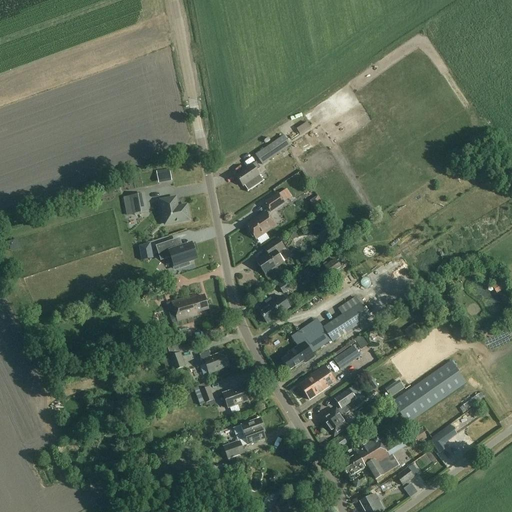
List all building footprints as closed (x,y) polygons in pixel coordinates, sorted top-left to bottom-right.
[(284,136),(256,155),(263,165),(291,146),(284,136)] [(249,153),(256,148),(253,144),(246,149),(249,153)] [(244,187),(259,176),(256,171),(260,168),(256,163),(252,166),(252,165),(236,176),(244,187)] [(488,181),(485,185),(490,189),(493,185),(488,181)] [(264,204),(272,214),(285,204),(285,203),(289,199),(284,193),(279,196),(278,194),(264,204)] [(134,214),(146,212),(143,194),(131,196),(134,214)] [(324,207),(318,196),(314,199),(313,198),(309,200),(316,212),(324,207)] [(162,201),(166,224),(189,220),(187,206),(177,207),(176,198),(162,201)] [(256,240),(276,227),(266,212),(246,225),(256,240)] [(297,248),(303,244),(297,236),(291,240),(297,248)] [(277,253),(284,248),(278,239),(264,249),(267,254),(256,261),(266,276),(284,263),(277,253)] [(173,241),(156,247),(161,262),(171,258),(174,267),(172,267),(174,272),(190,267),(189,264),(189,263),(189,262),(196,259),(191,245),(176,250),(173,241)] [(150,244),(140,247),(142,261),(153,259),(150,244)] [(308,255),(301,260),(303,264),(311,259),(308,255)] [(330,275),(341,267),(335,259),(324,267),(330,275)] [(284,295),(292,289),(284,276),(275,282),(284,295)] [(494,287),(498,294),(506,289),(503,283),(494,287)] [(159,289),(159,290),(159,291),(160,292),(160,293),(161,294),(162,294),(164,294),(165,294),(166,294),(167,293),(167,292),(168,291),(168,290),(168,289),(167,288),(167,287),(166,286),(165,285),(164,285),(162,285),(161,286),(160,287),(160,288),(159,289)] [(208,310),(204,297),(196,299),(195,296),(171,303),(177,323),(198,317),(197,314),(208,310)] [(266,323),(280,314),(289,308),(282,297),(273,303),(270,299),(264,303),(267,306),(258,312),(266,323)] [(323,328),(321,329),(315,320),(297,332),(303,341),(303,342),(286,354),(287,356),(281,361),(288,371),(294,367),(295,368),(304,362),(305,363),(314,357),(312,353),(331,341),(333,343),(369,319),(360,304),(356,297),(338,309),(343,316),(323,328)] [(183,343),(194,340),(192,333),(181,336),(183,343)] [(351,341),(357,348),(364,342),(359,335),(351,341)] [(361,354),(369,350),(366,344),(358,349),(361,354)] [(168,349),(171,358),(180,355),(177,346),(168,349)] [(341,371),(360,358),(353,347),(333,360),(341,371)] [(194,349),(187,350),(188,357),(184,358),(185,365),(197,363),(194,349)] [(211,374),(229,368),(224,353),(212,357),(211,352),(200,355),(204,366),(207,365),(211,374)] [(172,372),(186,368),(182,354),(180,355),(171,358),(168,359),(169,363),(165,365),(166,369),(170,368),(172,372)] [(408,366),(413,373),(425,364),(421,358),(408,366)] [(405,424),(466,384),(451,362),(391,402),(405,424)] [(308,400),(334,383),(335,383),(324,366),(310,376),(311,377),(298,386),(308,400)] [(400,381),(386,390),(391,398),(405,389),(400,381)] [(193,388),(199,405),(214,399),(207,383),(193,388)] [(244,388),(224,395),(229,410),(231,409),(233,415),(241,412),(239,406),(249,402),(244,388)] [(372,388),(365,392),(368,398),(375,393),(372,388)] [(346,426),(340,418),(349,412),(345,407),(356,399),(349,389),(334,400),(339,407),(335,411),(334,410),(330,413),(321,420),(333,436),(346,426)] [(299,406),(304,416),(333,402),(329,392),(299,406)] [(120,404),(122,413),(133,410),(131,401),(120,404)] [(242,426),(249,445),(262,441),(260,435),(265,434),(260,419),(242,426)] [(420,428),(412,433),(417,441),(425,436),(420,428)] [(452,428),(431,442),(439,454),(447,448),(444,444),(457,435),(452,428)] [(389,457),(384,450),(377,438),(359,449),(361,452),(340,465),(355,489),(365,483),(359,473),(367,468),(375,481),(384,475),(378,465),(389,457)] [(401,439),(384,450),(389,457),(378,465),(384,475),(399,466),(392,455),(406,447),(401,439)] [(230,460),(244,455),(240,442),(226,447),(230,460)] [(403,486),(414,478),(407,468),(396,477),(403,486)] [(382,511),(383,511),(374,496),(371,498),(369,497),(359,504),(363,511),(382,511)] [(405,498),(392,508),(394,511),(398,511),(409,504),(405,498)] [(383,504),(386,509),(393,505),(391,500),(383,504)]
